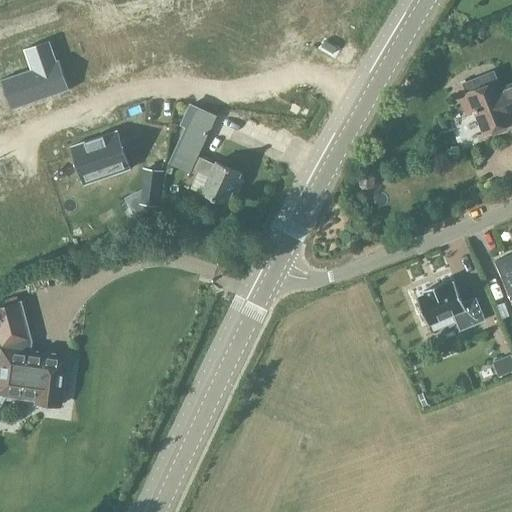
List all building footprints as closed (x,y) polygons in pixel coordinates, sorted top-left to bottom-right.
[(80,61),(94,55),(85,29),(70,34),(80,61)] [(31,70),(1,81),(11,111),(69,91),(59,61),(57,61),(50,41),(24,50),(31,70)] [(494,72),(455,88),(460,100),(468,118),(476,115),(485,136),(479,138),(480,139),(511,126),(511,87),(502,92),(499,84),(494,72)] [(186,128),(169,163),(190,173),(191,170),(199,174),(206,177),(209,178),(202,195),(227,206),(233,193),(238,195),(245,181),(239,179),(241,175),(216,163),(215,166),(212,164),(197,157),(217,117),(192,105),(182,126),(186,128)] [(117,132),(71,148),(84,186),(130,170),(117,132)] [(143,191),(127,199),(136,217),(157,206),(161,173),(145,170),(143,191)] [(359,178),(358,187),(361,191),(367,192),(371,188),(372,179),(369,175),(363,174),(359,178)] [(511,256),(495,263),(511,303),(511,256)] [(463,304),(454,284),(446,288),(444,284),(424,292),(425,296),(417,300),(428,326),(465,311),(471,327),(485,321),(475,299),(463,304)] [(0,402),(5,395),(39,400),(39,405),(41,405),(43,410),(53,412),(55,407),(61,408),(65,370),(67,355),(29,351),(30,346),(18,303),(9,306),(0,308),(0,402)] [(511,359),(511,356),(494,363),(499,376),(511,370),(511,359)]
